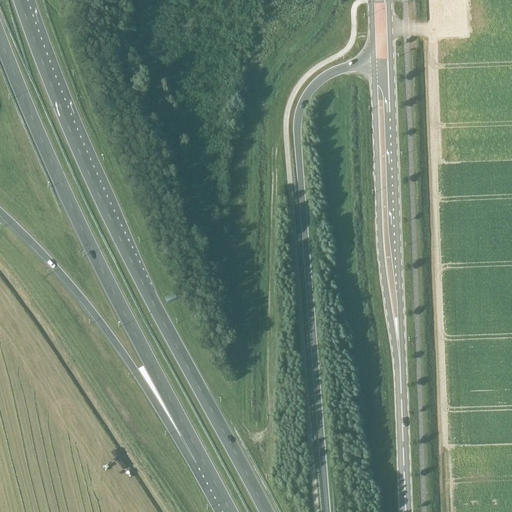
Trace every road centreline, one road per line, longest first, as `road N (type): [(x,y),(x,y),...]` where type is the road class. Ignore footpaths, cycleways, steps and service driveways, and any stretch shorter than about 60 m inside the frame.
road 1 (trunk): [(265,511),(106,210),(19,0)]
road 2 (trunk): [(373,66),(325,76),(303,100),(296,126),(327,511)]
road 3 (trunk): [(0,38),(78,222),(201,460)]
road 4 (motorway): [(0,211),(88,307),(201,460)]
road 5 (tertiary): [(373,66),(381,263),(398,348)]
road 6 (tertiary): [(398,348),(390,66)]
road 7 (tertiary): [(405,511),(398,348)]
